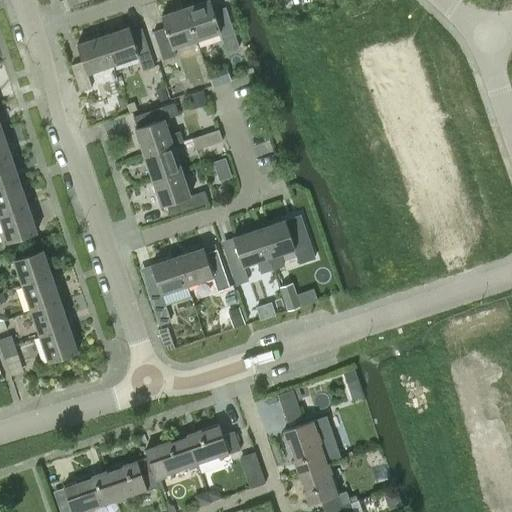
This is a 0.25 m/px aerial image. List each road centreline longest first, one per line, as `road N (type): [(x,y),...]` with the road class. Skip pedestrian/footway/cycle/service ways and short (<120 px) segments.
road 1 (residential): [(213,371),(511,273)]
road 2 (residential): [(109,253),(260,201),(222,89)]
road 3 (residential): [(109,253),(33,34)]
road 4 (residential): [(282,511),(242,396),(221,392),(213,371)]
road 5 (residential): [(0,426),(152,380)]
road 6 (residential): [(152,380),(109,253)]
